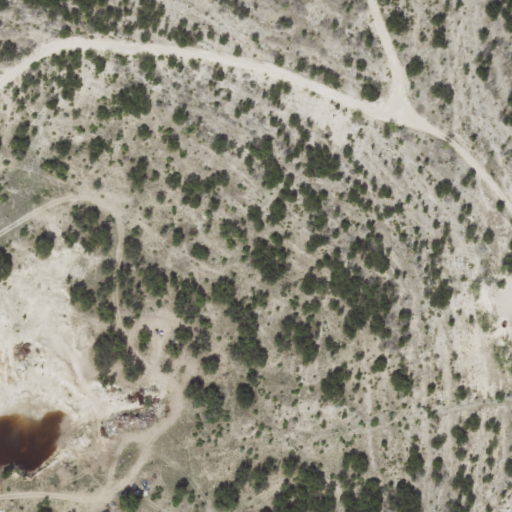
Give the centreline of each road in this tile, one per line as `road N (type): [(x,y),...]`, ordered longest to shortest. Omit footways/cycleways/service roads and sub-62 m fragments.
road 1 (track): [(0,76),(142,59),(305,104),(334,84),(329,5),(315,0)]
road 2 (track): [(333,57),(376,150),(511,256)]
